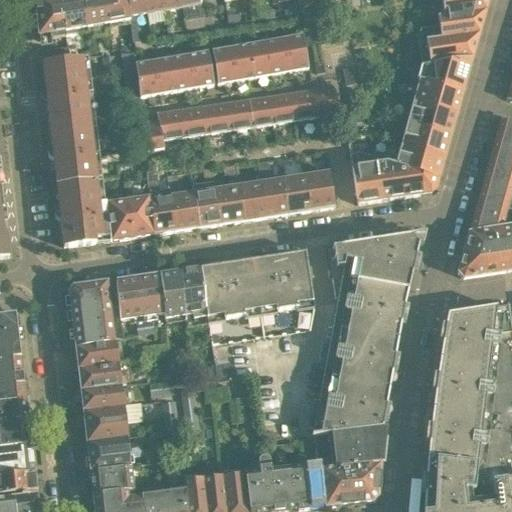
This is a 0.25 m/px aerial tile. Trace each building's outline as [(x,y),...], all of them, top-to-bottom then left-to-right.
[(65,33),(59,0),(40,0),(34,1),(40,45),(66,41),(65,33)] [(59,0),(65,33),(88,29),(82,0),(59,0)] [(82,0),(88,29),(109,26),(104,0),(82,0)] [(129,22),(129,19),(126,0),(104,0),(109,26),(129,22)] [(126,0),(129,19),(147,16),(143,0),(126,0)] [(161,13),(163,13),(161,0),(143,0),(147,16),(148,26),(163,23),(161,13)] [(161,0),(163,13),(181,10),(179,0),(161,0)] [(202,19),(200,7),(198,0),(179,0),(181,10),(183,23),(202,19)] [(440,0),(444,19),(485,13),(488,0),(440,0)] [(285,5),(287,17),(297,16),(295,4),(285,5)] [(269,7),(261,8),(263,21),(271,19),(269,7)] [(255,22),(263,21),(261,8),(254,9),(255,22)] [(227,25),(236,24),(234,12),(226,13),(227,25)] [(440,41),(478,37),(485,13),(444,19),(438,20),(439,28),(420,30),(417,38),(431,42),(440,41)] [(429,67),(471,62),(478,37),(440,41),(431,42),(417,38),(417,41),(421,65),(429,67)] [(302,38),(283,41),(289,75),(296,74),(297,81),(302,85),(310,83),(302,38)] [(283,41),(265,44),(273,89),(279,88),(283,83),(282,76),(289,75),(283,41)] [(265,44),(248,47),(253,81),(260,80),(261,86),(266,90),(273,89),(265,44)] [(248,47),(230,50),(237,94),(243,93),(248,88),(246,82),(253,81),(248,47)] [(50,63),(69,61),(68,50),(49,52),(50,63)] [(230,95),(237,94),(230,50),(211,54),(217,87),(224,86),(225,92),(230,95)] [(121,56),(123,71),(135,69),(133,54),(121,56)] [(207,54),(189,57),(196,101),(202,100),(207,95),(206,89),(213,88),(207,54)] [(189,57),(171,60),(177,94),(183,93),(184,98),(189,102),(196,101),(189,57)] [(113,58),(101,59),(102,67),(114,66),(113,58)] [(96,241),(110,240),(107,217),(100,217),(82,60),(69,61),(50,63),(42,64),(45,89),(43,90),(40,93),(41,98),(45,101),(46,101),(52,150),(50,150),(47,154),(48,159),(52,162),(53,162),(59,211),(57,211),(54,215),(55,219),(59,222),(60,222),(63,249),(96,246),(96,241)] [(171,60),(153,63),(161,106),(167,105),(171,100),(170,95),(177,94),(171,60)] [(418,83),(462,95),(471,62),(429,67),(421,65),(420,65),(420,69),(416,82),(418,83)] [(135,67),(137,85),(139,100),(148,99),(148,103),(153,107),(161,106),(153,63),(135,67)] [(125,86),(137,85),(135,69),(123,71),(125,86)] [(353,86),(350,69),(342,70),(345,87),(353,86)] [(456,116),(462,95),(418,83),(412,104),(456,116)] [(137,85),(125,86),(126,101),(127,102),(138,100),(137,85)] [(332,89),(310,92),(314,121),(337,117),(332,89)] [(348,104),(349,104),(356,103),(354,90),(346,92),(348,103),(348,104)] [(293,124),(314,121),(310,92),(289,96),(293,124)] [(289,96),(267,99),(271,127),(293,124),(289,96)] [(249,130),(271,127),(267,99),(245,102),(249,130)] [(245,102),(223,105),(228,134),(249,130),(245,102)] [(450,138),(456,116),(412,104),(407,125),(450,138)] [(206,137),(228,134),(223,105),(202,109),(206,137)] [(180,112),(184,140),(206,137),(202,109),(180,112)] [(161,143),(162,143),(184,140),(180,112),(156,115),(158,123),(161,143)] [(511,122),(501,120),(495,141),(511,145),(511,122)] [(158,123),(143,125),(140,126),(143,156),(163,153),(162,143),(161,143),(158,123)] [(444,160),(450,138),(407,125),(401,147),(444,160)] [(511,145),(495,141),(489,161),(511,167),(511,145)] [(438,181),(444,160),(401,147),(395,168),(398,169),(438,181)] [(373,155),(375,167),(380,203),(402,199),(398,169),(395,168),(387,166),(387,162),(389,153),(373,155)] [(357,206),(380,203),(375,167),(373,160),(359,156),(349,157),(357,206)] [(484,181),(511,188),(511,167),(489,161),(484,181)] [(242,224),(236,179),(234,168),(222,170),(223,177),(228,177),(230,189),(220,190),(219,181),(213,183),(214,191),(219,227),(242,224)] [(286,217),(310,213),(304,178),(287,180),(285,168),(279,169),(286,217)] [(264,220),(286,217),(279,169),(273,170),(275,182),(264,184),(263,175),(258,176),(259,184),(264,220)] [(438,181),(398,169),(402,199),(430,195),(435,191),(438,181)] [(157,181),(157,180),(156,172),(145,174),(146,182),(157,181)] [(213,182),(211,172),(201,173),(203,184),(213,182)] [(310,177),(304,178),(310,213),(333,210),(328,174),(316,176),(310,177)] [(166,178),(168,191),(173,234),(197,231),(192,194),(179,196),(176,177),(166,178)] [(246,178),(236,179),(242,224),(264,220),(259,184),(247,186),(246,178)] [(478,201),(507,210),(511,211),(511,207),(511,205),(508,205),(511,192),(511,188),(484,181),(478,201)] [(190,186),(192,194),(197,231),(219,227),(214,191),(202,193),(201,185),(190,186)] [(0,260),(8,260),(5,234),(3,234),(0,211),(3,211),(0,188),(0,260)] [(153,237),(173,234),(168,191),(148,194),(148,199),(153,237)] [(127,202),(132,241),(153,237),(148,199),(127,202)] [(469,234),(502,228),(507,210),(478,201),(469,234)] [(110,244),(132,241),(127,202),(106,206),(107,217),(110,240),(110,244)] [(502,228),(469,234),(462,258),(474,256),(475,261),(496,257),(496,255),(511,252),(511,232),(511,226),(502,228)] [(308,430),(313,430),(312,437),(312,438),(316,437),(316,438),(384,432),(384,430),(382,431),(407,293),(418,246),(416,246),(410,238),(327,251),(334,300),(337,300),(317,404),(312,403),(308,430)] [(511,272),(511,252),(496,255),(496,257),(475,261),(474,256),(462,258),(457,275),(462,280),(511,272)] [(313,307),(305,254),(199,271),(207,323),(208,323),(313,307)] [(206,323),(207,323),(199,271),(179,273),(185,323),(186,330),(207,327),(206,323)] [(165,326),(185,323),(179,273),(159,276),(164,316),(165,326)] [(151,318),(164,316),(159,276),(137,280),(143,323),(151,322),(151,318)] [(137,280),(115,283),(120,322),(135,320),(135,324),(143,323),(137,280)] [(113,345),(106,284),(72,289),(68,295),(75,349),(113,345)] [(252,379),(261,442),(312,437),(315,437),(340,303),(313,307),(208,323),(217,384),(252,379)] [(511,511),(511,334),(508,306),(447,316),(442,344),(437,377),(430,427),(428,444),(424,494),(423,511),(511,511)] [(0,404),(25,402),(22,375),(15,315),(0,317),(0,404)] [(151,322),(143,323),(145,337),(153,335),(151,322)] [(143,323),(135,324),(137,338),(145,337),(143,323)] [(113,345),(75,349),(77,370),(118,366),(115,345),(113,345)] [(167,346),(159,347),(160,361),(169,360),(167,346)] [(159,347),(150,348),(152,362),(160,361),(159,347)] [(150,348),(141,349),(143,363),(152,362),(150,348)] [(121,388),(121,389),(125,389),(125,388),(148,386),(153,385),(153,383),(157,382),(156,368),(119,372),(118,366),(77,370),(80,393),(121,388)] [(184,386),(192,385),(191,372),(182,373),(184,386)] [(176,387),(184,386),(182,373),(174,374),(176,387)] [(211,373),(197,376),(198,385),(212,383),(211,373)] [(164,384),(166,397),(174,396),(172,383),(164,384)] [(164,384),(156,385),(158,398),(166,397),(164,384)] [(156,385),(153,385),(148,386),(150,399),(158,398),(156,385)] [(80,393),(82,414),(124,409),(121,389),(121,388),(80,393)] [(221,403),(228,402),(227,388),(219,389),(221,403)] [(219,389),(211,390),(213,404),(221,403),(219,389)] [(213,404),(211,390),(203,392),(205,405),(213,404)] [(180,395),(181,403),(195,401),(194,393),(180,395)] [(228,402),(229,410),(243,408),(242,400),(228,402)] [(181,403),(182,410),(196,409),(195,401),(181,403)] [(0,427),(27,424),(25,402),(0,404),(0,427)] [(162,413),(176,412),(175,404),(161,406),(162,413)] [(142,407),(127,408),(128,426),(143,425),(142,407)] [(230,417),(244,416),(243,408),(229,410),(230,417)] [(82,414),(84,429),(126,425),(124,409),(82,414)] [(196,409),(182,410),(183,418),(196,416),(196,409)] [(176,412),(162,413),(163,421),(177,420),(176,412)] [(196,416),(183,418),(184,425),(197,424),(196,416)] [(245,423),(244,416),(230,417),(231,425),(245,423)] [(0,449),(30,447),(27,424),(0,427),(0,449)] [(176,424),(164,426),(165,435),(177,433),(176,424)] [(197,424),(184,425),(185,433),(198,431),(197,424)] [(127,440),(126,425),(84,429),(86,445),(127,440)] [(316,438),(320,471),(320,474),(380,468),(384,432),(316,438)] [(320,471),(316,438),(305,439),(308,472),(320,471)] [(130,468),(127,440),(86,445),(89,473),(130,468)] [(293,446),(271,448),(271,456),(293,454),(293,446)] [(0,479),(34,475),(30,447),(0,449),(0,479)] [(257,464),(258,473),(244,475),(244,476),(243,477),(248,511),(305,511),(310,511),(304,468),(288,470),(289,475),(271,477),(269,462),(266,460),(260,460),(257,464)] [(89,473),(92,497),(127,493),(133,492),(130,468),(89,473)] [(377,499),(380,468),(320,474),(325,510),(372,504),(377,499)] [(36,495),(34,475),(0,479),(0,496),(20,494),(21,497),(31,496),(36,495)] [(248,511),(243,477),(221,479),(225,511),(248,511)] [(206,511),(225,511),(221,479),(202,481),(206,511)] [(183,483),(185,493),(186,511),(206,511),(202,481),(183,483)] [(128,500),(127,493),(92,497),(93,511),(143,511),(142,498),(128,500)] [(143,511),(186,511),(185,493),(142,498),(143,511)] [(31,496),(21,497),(0,499),(0,511),(39,511),(38,498),(31,499),(31,496)]
